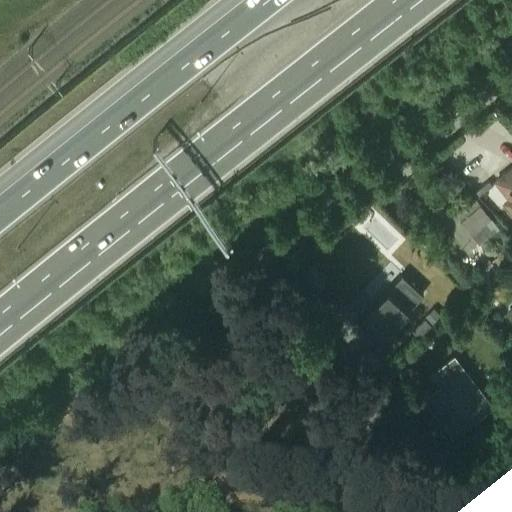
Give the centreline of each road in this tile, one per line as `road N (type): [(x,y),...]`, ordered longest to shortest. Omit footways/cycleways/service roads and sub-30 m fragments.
road 1 (residential): [(511,59),(247,264),(437,511)]
road 2 (motorway): [(0,328),(402,0)]
road 3 (motorway): [(273,0),(0,219)]
